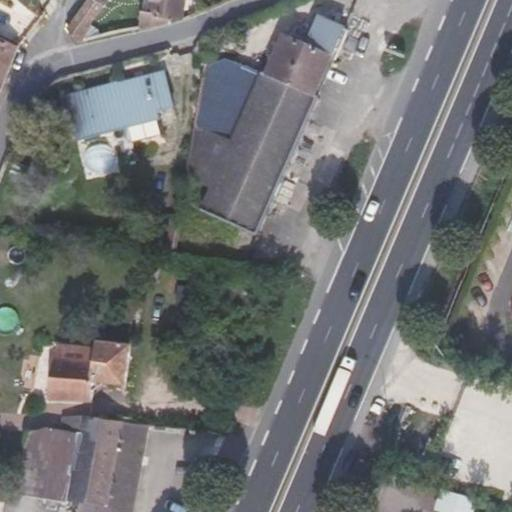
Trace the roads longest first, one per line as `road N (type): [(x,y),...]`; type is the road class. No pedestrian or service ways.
road 1 (primary): [(469,0),(251,511)]
road 2 (primary): [(298,511),(511,8)]
road 3 (residential): [(254,0),(160,36),(45,66)]
